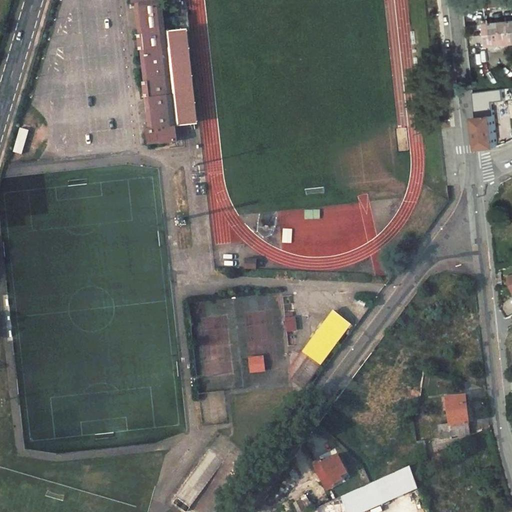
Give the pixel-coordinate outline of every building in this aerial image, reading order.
[(164,0),(142,0),(145,23),(138,24),(140,40),(146,40),(150,71),(144,71),(146,87),(152,86),(155,118),(147,119),(149,134),(179,132),(178,115),(199,113),(188,19),(167,21),(164,0)] [(488,0),(489,9),(507,7),(507,6),(506,0),(488,0)] [(511,21),(488,24),(490,45),(511,42),(511,21)] [(476,103),(481,148),(497,146),(494,116),(491,116),(489,101),(476,103)] [(29,130),(22,127),(18,139),(25,142),(29,130)] [(25,143),(18,141),(14,150),(22,153),(25,143)] [(361,300),(357,306),(365,311),(369,305),(361,300)] [(333,310),(291,367),(292,378),(312,377),(351,324),(333,310)] [(431,315),(433,345),(459,343),(457,313),(431,315)] [(394,396),(406,361),(383,353),(371,388),(394,396)] [(249,356),(250,372),(265,371),(264,355),(249,356)] [(404,386),(422,388),(425,367),(407,364),(404,386)] [(312,377),(292,378),(298,382),(304,387),(312,377)] [(467,392),(446,394),(448,424),(439,425),(440,437),(471,435),(467,392)] [(375,413),(362,454),(391,462),(403,422),(375,413)] [(308,467),(314,485),(321,482),(323,490),(333,487),(332,482),(339,480),(333,462),(324,465),(325,470),(318,472),(316,464),(308,467)] [(347,511),(359,511),(419,489),(410,467),(340,494),(347,511)] [(314,485),(317,494),(324,492),(323,490),(321,482),(314,485)] [(459,511),(453,482),(429,488),(434,511),(459,511)] [(343,501),(301,511),(337,511),(336,507),(344,505),(343,501)]
